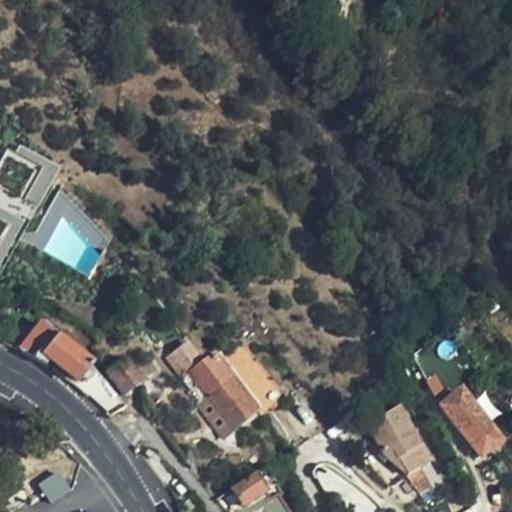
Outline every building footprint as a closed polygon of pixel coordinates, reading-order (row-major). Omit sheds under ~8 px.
[(0,269),(58,172),(20,149),(0,153),(0,150),(0,269)] [(77,385),(91,366),(40,328),(20,354),(45,369),(48,364),(77,385)] [(234,345),(215,360),(255,414),(275,399),(234,345)] [(255,414),(215,360),(213,359),(185,381),(200,402),(207,398),(232,431),(255,414)] [(127,363),(110,375),(125,397),(143,383),(127,363)] [(483,458),(504,443),(465,391),(456,398),(445,393),(438,379),(431,385),(446,409),(452,417),(483,458)] [(424,458),(392,406),(362,424),(383,460),(404,471),(418,462),(424,458)] [(418,462),(404,471),(416,490),(430,481),(418,462)] [(293,511),(265,469),(216,503),(223,511),(293,511)] [(56,472),(38,484),(49,502),(68,491),(56,472)]
